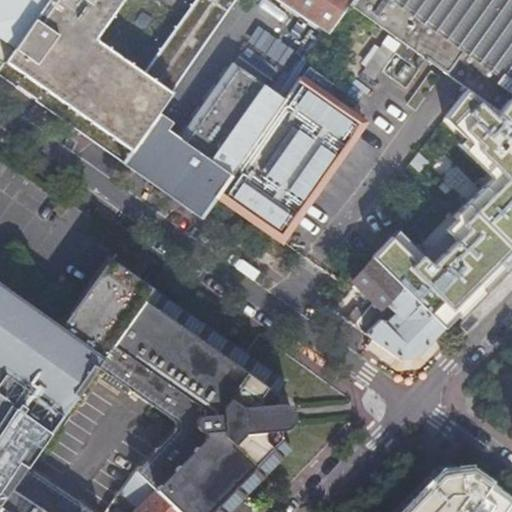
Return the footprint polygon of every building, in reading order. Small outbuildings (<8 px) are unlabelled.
[(0,0),(0,61),(42,0),(0,0)] [(42,0),(0,61),(0,75),(15,86),(105,150),(121,161),(156,111),(170,91),(140,70),(94,37),(116,5),(109,0),(42,0)] [(189,0),(140,70),(170,91),(234,0),(189,0)] [(279,0),(328,32),(348,3),(350,0),(279,0)] [(511,0),(350,0),(348,3),(471,89),(499,110),(511,94),(511,0)] [(392,49),(382,41),(361,70),(372,77),(392,49)] [(156,111),(121,161),(139,173),(199,216),(215,193),(282,97),(231,62),(178,136),(165,127),(170,121),(156,111)] [(282,97),(215,193),(279,239),(362,120),(298,75),(282,97)] [(109,257),(61,323),(0,279),(0,498),(23,466),(48,430),(49,431),(95,366),(151,286),(109,257)] [(398,289),(367,260),(349,280),(364,293),(372,300),(381,309),(386,303),(394,310),(384,321),(378,316),(363,332),(399,357),(406,356),(413,355),(433,335),(442,326),(401,286),(401,285),(398,289)] [(275,395),(285,381),(151,286),(95,366),(170,419),(174,422),(175,428),(165,439),(134,472),(144,481),(153,490),(175,511),(225,511),(233,505),(289,446),(277,435),(276,427),(282,426),(281,415),(281,401),(276,401),(275,395)] [(363,311),(355,304),(344,318),(353,324),(363,311)] [(92,511),(23,466),(0,498),(0,511),(92,511)] [(134,472),(134,471),(108,507),(112,511),(113,511),(144,481),(134,472)] [(504,511),(507,508),(467,480),(438,487),(427,498),(413,511),(504,511)] [(175,511),(153,490),(130,511),(175,511)]
